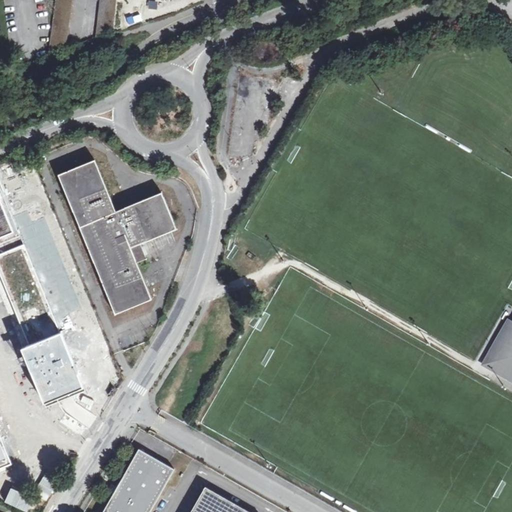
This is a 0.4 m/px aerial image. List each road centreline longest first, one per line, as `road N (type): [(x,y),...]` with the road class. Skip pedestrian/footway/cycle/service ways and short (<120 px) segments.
road 1 (unclassified): [(213,206),(240,193),(319,54),(424,10),(508,3)]
road 2 (unclassified): [(213,206),(190,297),(59,511)]
